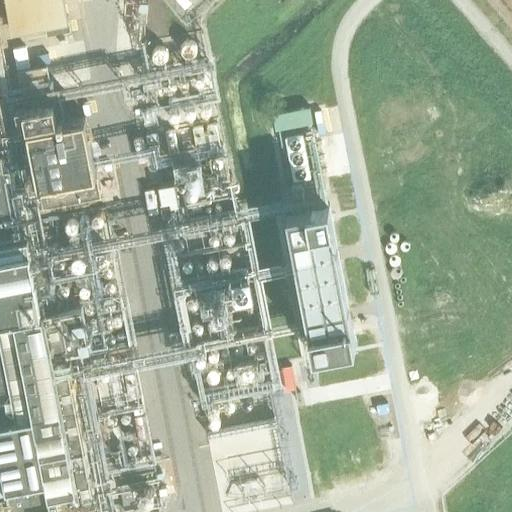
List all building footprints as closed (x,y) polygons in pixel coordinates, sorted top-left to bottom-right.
[(66,0),(6,0),(12,27),(70,16),(66,0)] [(313,122),(309,106),(273,113),(276,129),(313,122)] [(29,126),(44,205),(101,194),(86,115),(29,126)] [(0,511),(31,511),(36,511),(60,511),(60,505),(98,498),(69,347),(91,343),(83,301),(43,309),(29,235),(18,237),(2,151),(0,140),(0,511)] [(166,202),(183,202),(183,181),(166,181),(166,202)] [(345,201),(299,206),(318,350),(363,344),(345,201)] [(291,260),(266,258),(266,269),(290,271),(291,260)] [(238,329),(241,311),(229,309),(226,327),(238,329)] [(281,363),(281,385),(296,386),(296,363),(281,363)] [(230,500),(293,489),(277,405),(256,409),(263,447),(234,453),(229,430),(216,432),(226,485),(227,485),(230,500)] [(120,487),(125,511),(137,509),(132,485),(120,487)]
